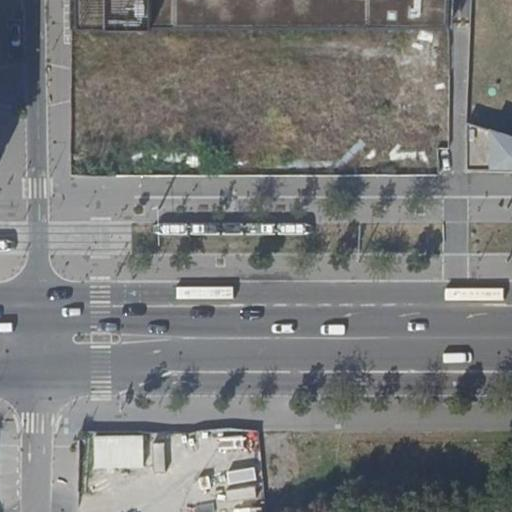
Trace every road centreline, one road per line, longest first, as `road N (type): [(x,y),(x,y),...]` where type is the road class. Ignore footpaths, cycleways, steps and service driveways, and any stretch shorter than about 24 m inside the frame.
road 1 (primary): [(39,369),(101,356),(511,354)]
road 2 (primary): [(511,319),(39,320)]
road 3 (residential): [(37,0),(39,320)]
